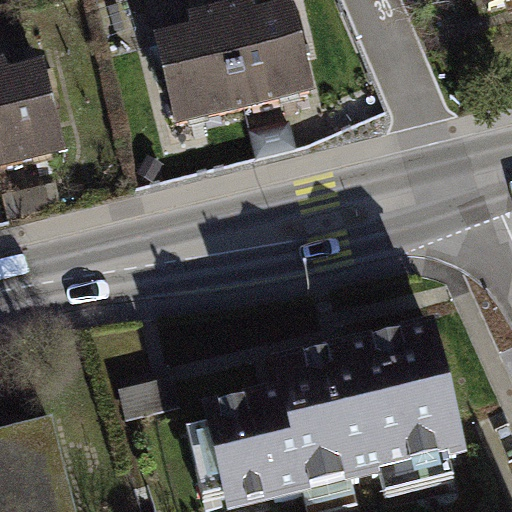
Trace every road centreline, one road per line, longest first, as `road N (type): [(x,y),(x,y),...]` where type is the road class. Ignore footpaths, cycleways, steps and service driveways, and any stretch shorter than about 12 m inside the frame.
road 1 (secondary): [(449,184),(0,294)]
road 2 (residential): [(384,0),(449,184)]
